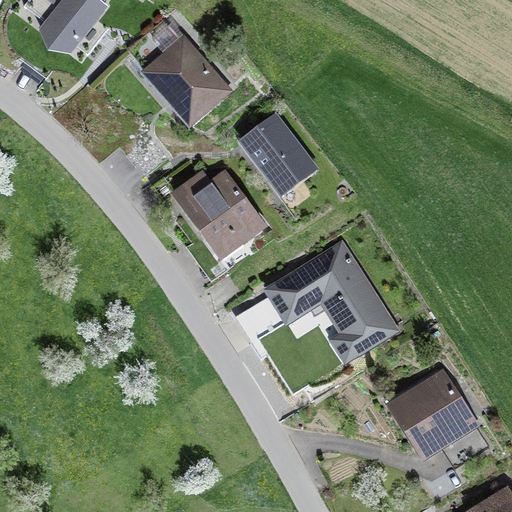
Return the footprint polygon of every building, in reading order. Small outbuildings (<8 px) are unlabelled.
[(108,14),(90,0),(68,0),(39,40),(48,63),(72,66),(108,14)] [(141,80),(188,134),(230,98),(184,43),(141,80)] [(238,150),(278,206),(318,177),(278,121),(238,150)] [(205,279),(217,270),(265,235),(223,177),(211,186),(202,173),(164,201),(194,242),(183,249),(205,279)] [(267,298),(290,332),(320,313),(336,337),(322,347),(340,374),(395,338),(338,251),(267,298)] [(385,412),(420,469),(479,432),(454,393),(443,400),(432,383),(385,412)] [(479,511),(511,511),(511,503),(507,495),(479,511)]
